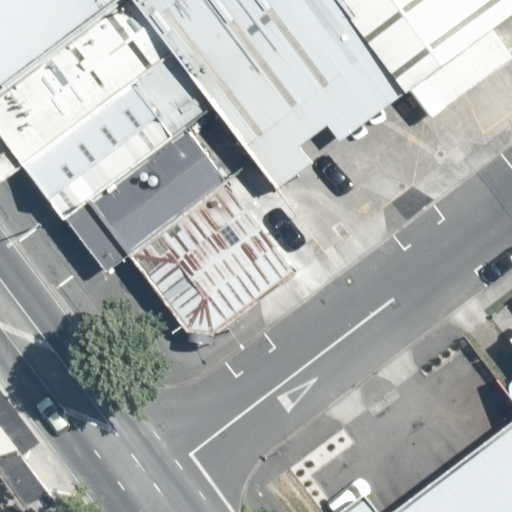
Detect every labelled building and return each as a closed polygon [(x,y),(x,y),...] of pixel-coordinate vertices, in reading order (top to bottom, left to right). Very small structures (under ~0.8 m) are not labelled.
[(174,55),(129,0),(124,0),(98,20),(0,95),(0,135),(23,169),(174,55)] [(0,0),(0,95),(98,20),(124,0),(0,0)] [(129,0),(174,55),(214,111),(279,191),(315,165),(298,151),(327,128),(340,146),(404,96),(350,25),(355,20),(338,0),(129,0)] [(511,0),(338,0),(355,20),(350,25),(404,96),(408,99),(492,35),(511,16),(511,0)] [(214,111),(174,55),(23,169),(64,223),(88,205),(187,131),(214,111)] [(226,184),(187,131),(88,205),(112,235),(130,259),(226,184)] [(297,275),(226,184),(130,259),(188,336),(198,337),(216,338),(297,275)] [(344,511),(466,511),(511,477),(511,384),(511,383),(344,511)]
